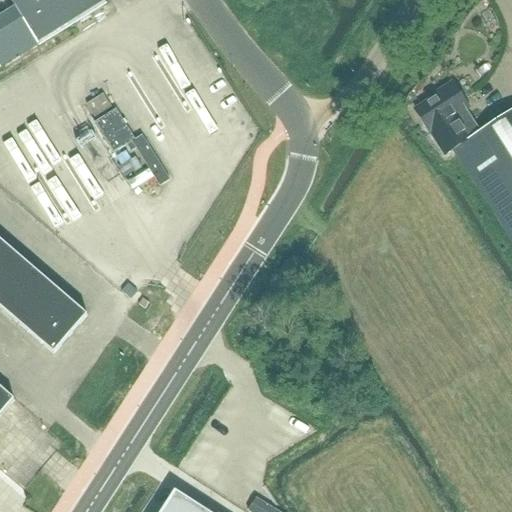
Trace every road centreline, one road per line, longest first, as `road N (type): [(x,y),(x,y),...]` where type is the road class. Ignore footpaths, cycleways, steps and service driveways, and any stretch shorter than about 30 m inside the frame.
road 1 (unclassified): [(88,511),(289,200),(300,166),(297,122)]
road 2 (unclassified): [(297,122),(352,94),(417,0)]
road 3 (unclassified): [(297,122),(202,0)]
